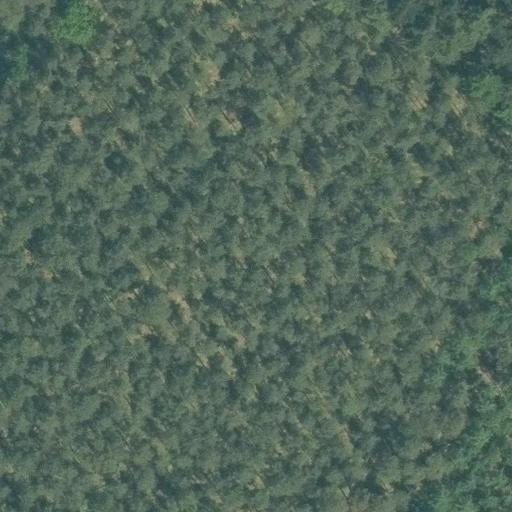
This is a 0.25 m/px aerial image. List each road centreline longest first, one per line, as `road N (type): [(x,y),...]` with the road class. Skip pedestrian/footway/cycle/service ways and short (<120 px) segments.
road 1 (track): [(330,511),(511,210)]
road 2 (track): [(511,117),(349,0)]
